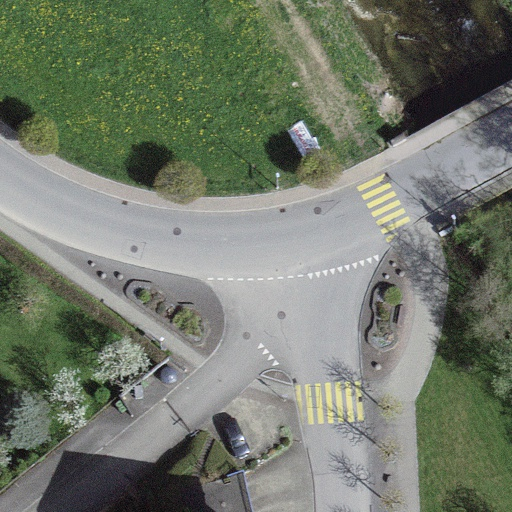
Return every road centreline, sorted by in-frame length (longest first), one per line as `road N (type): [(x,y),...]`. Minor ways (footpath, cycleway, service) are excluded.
road 1 (residential): [(67,511),(218,379),(295,246)]
road 2 (residential): [(295,246),(154,249),(58,221),(0,178)]
road 3 (residential): [(295,246),(324,511)]
road 4 (residential): [(511,144),(376,220),(295,246)]
